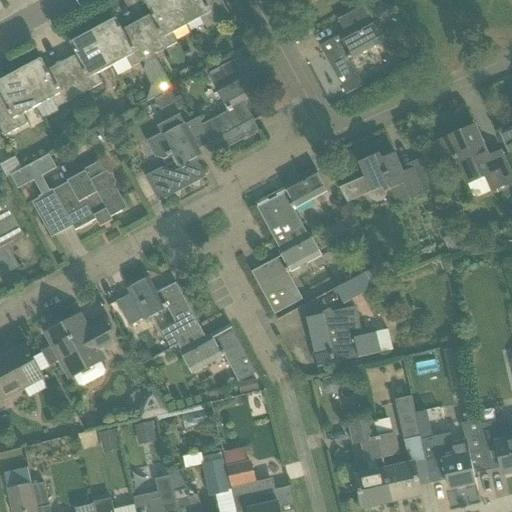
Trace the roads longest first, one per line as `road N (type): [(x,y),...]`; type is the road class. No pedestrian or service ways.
road 1 (residential): [(318,511),(286,385),(216,250)]
road 2 (residential): [(326,145),(511,61)]
road 3 (residential): [(0,320),(166,227)]
road 4 (residential): [(326,145),(244,0)]
